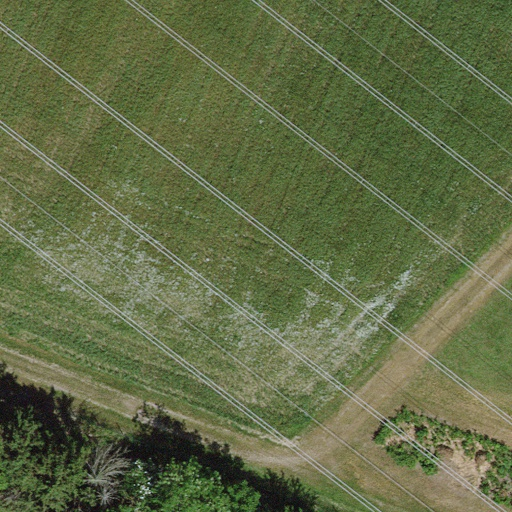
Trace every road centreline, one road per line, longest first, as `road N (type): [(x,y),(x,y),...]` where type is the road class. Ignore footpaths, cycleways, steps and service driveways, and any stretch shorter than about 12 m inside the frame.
road 1 (track): [(0,355),(255,454),(311,443),(363,408),(511,252)]
road 2 (track): [(255,454),(400,511)]
